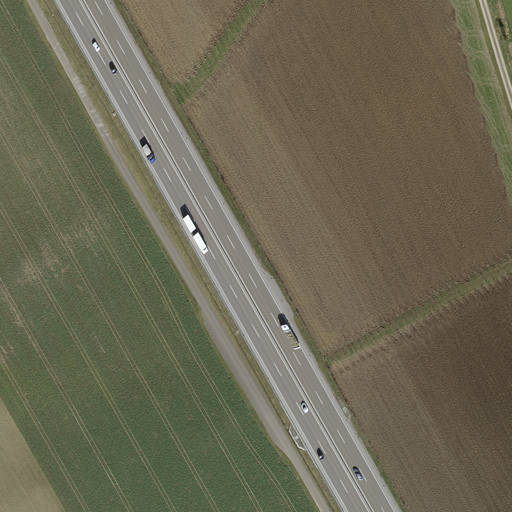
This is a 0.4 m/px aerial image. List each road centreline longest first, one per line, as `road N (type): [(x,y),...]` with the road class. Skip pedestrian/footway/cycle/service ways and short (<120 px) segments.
road 1 (motorway): [(385,511),(95,0)]
road 2 (motorway): [(68,0),(358,511)]
road 3 (track): [(511,267),(335,360)]
road 4 (track): [(255,0),(181,101)]
